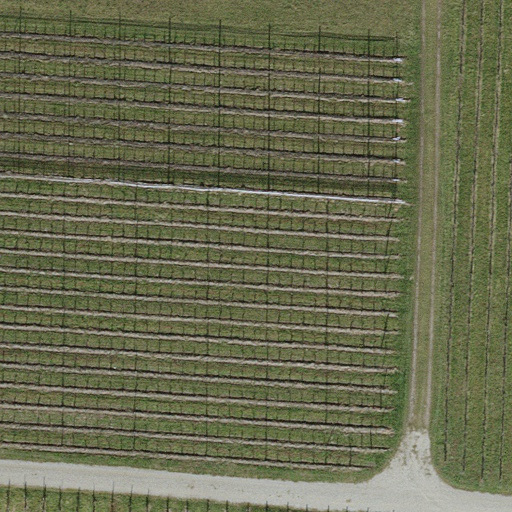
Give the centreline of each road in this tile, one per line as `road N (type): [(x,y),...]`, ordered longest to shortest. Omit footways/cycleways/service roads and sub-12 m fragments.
road 1 (track): [(0,474),(511,504)]
road 2 (track): [(435,0),(416,498)]
